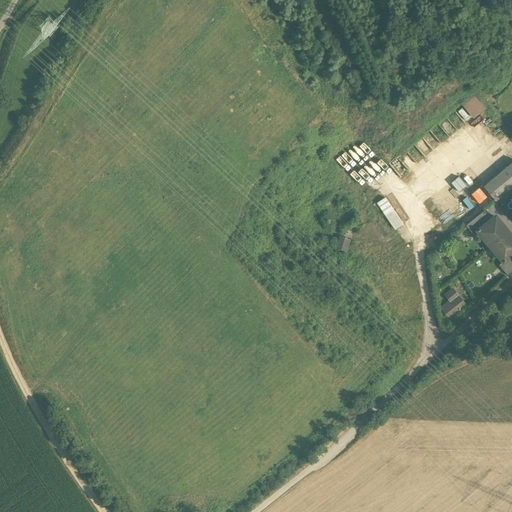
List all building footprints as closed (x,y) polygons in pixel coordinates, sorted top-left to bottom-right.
[(474,93),(461,103),(474,118),(486,108),(474,93)] [(511,163),(484,187),(496,202),(511,188),(511,163)] [(385,198),(377,204),(396,231),(404,225),(385,198)] [(484,211),(466,227),(474,236),(479,233),(478,232),(479,232),(478,231),(480,230),(481,230),(492,221),(484,211)] [(492,221),(481,230),(480,230),(478,231),(479,232),(478,232),(479,233),(491,248),(509,233),(496,217),(492,221)] [(511,236),(509,233),(491,248),(504,263),(504,262),(505,263),(506,262),(506,261),(511,256),(511,236)] [(348,252),(351,239),(340,237),(337,249),(348,252)] [(511,256),(506,261),(506,262),(505,263),(504,262),(504,263),(499,266),(508,277),(511,273),(511,256)] [(440,309),(450,321),(467,307),(452,290),(445,296),(449,302),(440,309)]
